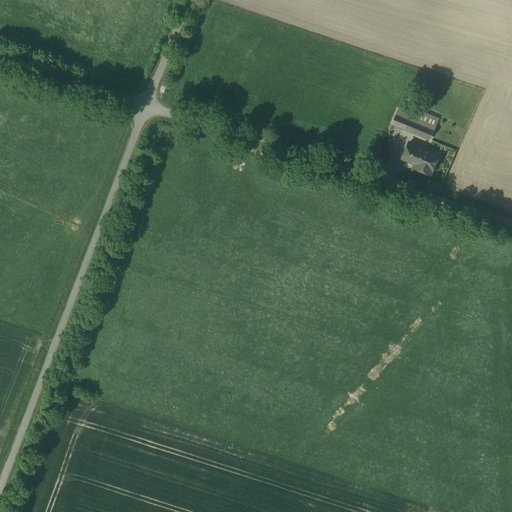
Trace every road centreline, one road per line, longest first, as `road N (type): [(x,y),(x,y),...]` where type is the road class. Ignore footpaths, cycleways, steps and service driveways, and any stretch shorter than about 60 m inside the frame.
road 1 (unclassified): [(145,107),(0,486)]
road 2 (unclassified): [(145,107),(511,224)]
road 3 (unclassified): [(145,107),(0,61)]
